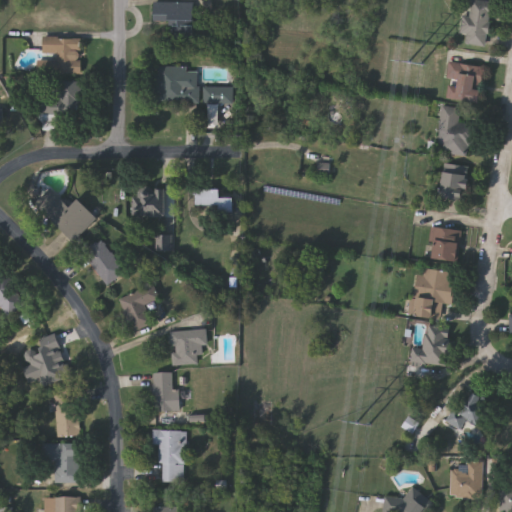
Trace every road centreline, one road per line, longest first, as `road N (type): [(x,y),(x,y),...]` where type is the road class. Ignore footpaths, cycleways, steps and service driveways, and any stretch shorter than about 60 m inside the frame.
road 1 (residential): [(0,219),(67,295),(106,356),(119,427),(117,511)]
road 2 (residential): [(502,368),(482,349),(481,324),(511,104)]
road 3 (residential): [(0,181),(43,160),(234,157)]
road 4 (residential): [(118,157),(120,0)]
